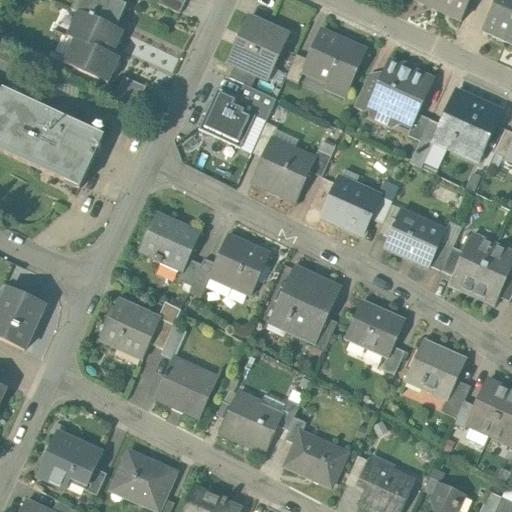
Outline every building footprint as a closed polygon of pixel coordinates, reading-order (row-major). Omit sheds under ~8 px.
[(116,2),(111,0),(75,0),(71,10),(83,15),(113,29),(117,18),(120,19),(126,7),(116,2)] [(184,4),(175,0),(159,0),(158,5),(179,15),(184,4)] [(416,0),(415,2),(438,13),(443,0),(416,0)] [(443,0),(438,13),(461,23),(471,0),(443,0)] [(511,0),(497,0),(482,33),(505,43),(511,28),(511,0)] [(113,29),(83,15),(78,26),(73,24),(67,37),(79,42),(109,56),(113,45),(117,47),(123,34),(113,29)] [(288,37),(248,19),(228,64),(235,67),(256,77),(268,82),(288,37)] [(366,52),(320,32),(307,61),(309,62),(303,74),(327,85),(325,91),(345,100),(366,52)] [(109,56),(79,42),(74,53),(70,51),(63,64),(108,85),(109,83),(105,81),(110,72),(113,73),(119,61),(109,56)] [(19,57),(0,48),(0,74),(9,79),(19,57)] [(296,56),(286,80),(298,86),(303,74),(309,62),(307,61),(296,56)] [(405,67),(402,68),(388,62),(382,74),(370,101),(367,108),(368,109),(384,116),(387,111),(397,116),(400,123),(411,128),(412,129),(418,116),(433,82),(411,72),(410,70),(405,67)] [(256,77),(235,67),(229,79),(251,89),(256,77)] [(382,74),(369,76),(360,96),(370,101),(382,74)] [(145,88),(124,78),(118,89),(140,99),(145,88)] [(140,99),(118,89),(113,101),(135,111),(140,99)] [(103,138),(3,92),(1,96),(0,99),(0,152),(79,190),(103,138)] [(501,113),(455,93),(440,126),(433,143),(434,143),(478,163),(501,113)] [(360,96),(359,96),(354,109),(365,114),(368,109),(367,108),(370,101),(360,96)] [(429,121),(418,116),(412,129),(411,128),(407,137),(419,143),(429,121)] [(419,143),(409,165),(421,170),(434,143),(433,143),(440,126),(429,121),(419,143)] [(314,161),(271,141),(252,183),(296,203),(309,174),(315,161),(314,161)] [(332,157),(318,151),(314,161),(315,161),(309,174),(322,179),(332,157)] [(379,198),(339,180),(322,218),(362,236),(370,220),(379,198)] [(392,204),(379,198),(370,220),(382,226),(392,204)] [(443,236),(416,224),(418,220),(401,213),(384,249),(428,270),(429,268),(440,244),(443,236)] [(201,234),(157,214),(139,254),(153,261),(152,262),(160,266),(160,264),(181,274),(182,274),(189,260),(201,234)] [(452,278),(449,286),(472,296),(494,247),(471,237),(463,254),(452,278)] [(269,257),(227,238),(215,265),(209,278),(210,278),(251,297),(269,257)] [(452,249),(440,244),(429,268),(442,273),(452,249)] [(511,268),(511,255),(494,247),(472,296),(495,306),(498,299),(509,275),(511,268)] [(452,249),(442,273),(452,278),(463,254),(452,249)] [(201,266),(189,260),(182,274),(181,274),(177,282),(191,288),(194,282),(201,266)] [(201,266),(194,282),(206,287),(210,278),(209,278),(215,265),(204,260),(201,266)] [(339,292),(293,271),(270,322),(314,343),(315,343),(326,319),(339,292)] [(511,276),(509,275),(498,299),(509,304),(511,297),(511,276)] [(206,287),(194,282),(191,288),(189,292),(201,297),(206,287)] [(44,307),(7,290),(0,305),(0,340),(24,351),(44,307)] [(160,321),(118,302),(100,341),(142,361),(149,345),(160,321)] [(404,324),(361,305),(345,339),(387,358),(388,358),(393,348),(404,324)] [(337,324),(326,319),(315,343),(314,343),(311,349),(323,354),(337,324)] [(173,327),(160,321),(149,345),(163,351),(173,327)] [(186,333),(173,327),(163,351),(176,357),(186,333)] [(465,362),(423,343),(405,382),(447,400),(447,401),(456,382),(465,362)] [(393,348),(388,358),(387,358),(381,371),(394,377),(405,354),(393,348)] [(216,382),(172,362),(167,374),(166,373),(163,378),(164,379),(155,400),(199,420),(216,382)] [(470,389),(456,382),(447,401),(447,400),(441,413),(456,420),(464,403),(470,389)] [(509,393),(487,382),(475,408),(467,426),(468,426),(489,436),(509,393)] [(511,393),(509,393),(489,436),(511,446),(511,393)] [(260,406),(237,395),(220,433),(265,454),(277,428),(283,416),(282,415),(281,415),(279,419),(259,409),(260,406)] [(299,407),(288,402),(282,415),(283,416),(277,428),(288,433),(294,419),(299,407)] [(456,420),(453,426),(465,432),(468,426),(467,426),(475,408),(464,403),(456,420)] [(306,425),(294,419),(288,433),(284,441),(295,446),(300,434),(301,435),(306,425)] [(102,455),(57,434),(37,478),(65,491),(71,480),(87,487),(95,470),(102,455)] [(301,435),(300,434),(295,446),(285,468),(331,489),(346,455),(301,435)] [(175,475),(129,454),(112,492),(157,511),(158,511),(164,500),(175,475)] [(368,463),(358,458),(347,481),(358,486),(368,463)] [(401,511),(414,484),(368,463),(358,486),(366,490),(359,506),(372,511),(401,511)] [(95,470),(87,487),(84,492),(96,497),(106,476),(95,470)] [(439,483),(429,479),(423,493),(433,498),(438,485),(439,483)] [(456,511),(463,497),(438,485),(433,498),(434,498),(427,511),(456,511)] [(223,501),(195,488),(184,511),(233,511),(236,507),(227,503),(227,501),(224,500),(223,501)] [(495,511),(502,499),(489,493),(480,511),(495,511)] [(511,511),(511,503),(502,499),(495,511),(511,511)] [(171,511),(174,505),(164,500),(158,511),(157,511),(171,511)] [(45,511),(25,503),(20,511),(45,511)] [(74,511),(59,503),(49,511),(74,511)]
